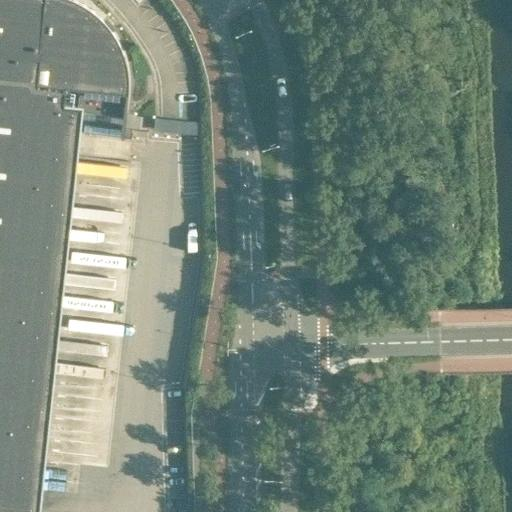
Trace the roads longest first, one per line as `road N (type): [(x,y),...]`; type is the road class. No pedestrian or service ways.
road 1 (secondary): [(210,0),(234,62),(246,139),(253,349)]
road 2 (secondary): [(295,348),(286,104),(256,0)]
road 3 (tertiary): [(295,348),(511,337)]
road 4 (secondary): [(292,511),(295,348)]
road 5 (secondary): [(253,349),(248,511)]
